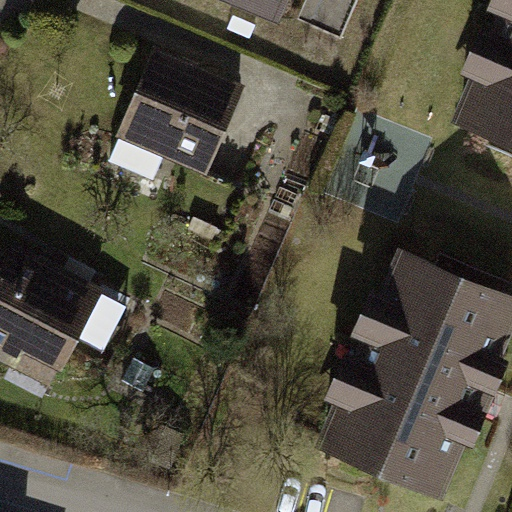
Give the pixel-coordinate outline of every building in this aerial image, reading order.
[(237,0),(275,16),(281,0),(237,0)] [(511,0),(496,0),(451,122),(511,143),(511,0)] [(138,54),(106,149),(195,178),(227,83),(138,54)] [(511,295),(401,250),(321,443),(438,491),(511,313),(511,295)] [(0,259),(0,362),(52,384),(89,298),(0,259)]
